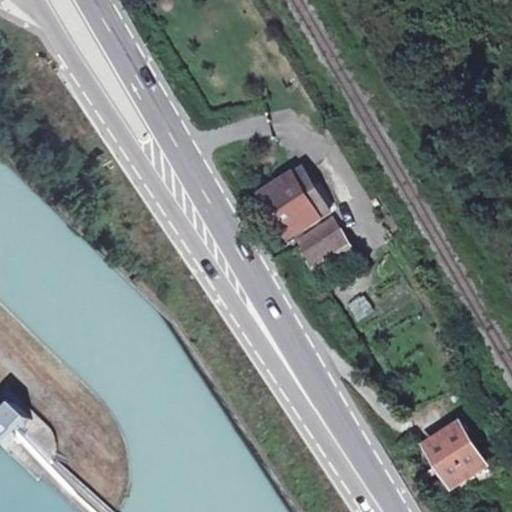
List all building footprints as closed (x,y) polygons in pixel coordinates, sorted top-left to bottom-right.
[(265,183),(279,209),(291,230),(332,206),(306,159),(264,182),(265,183)] [(270,214),(279,209),(265,183),(255,188),(270,214)] [(294,237),(303,252),(341,229),(332,214),(294,237)] [(341,229),(303,252),(319,279),(356,256),(341,229)] [(358,323),(376,313),(367,298),(350,308),(358,323)] [(474,421),(440,440),(465,483),(498,465),(474,421)]
